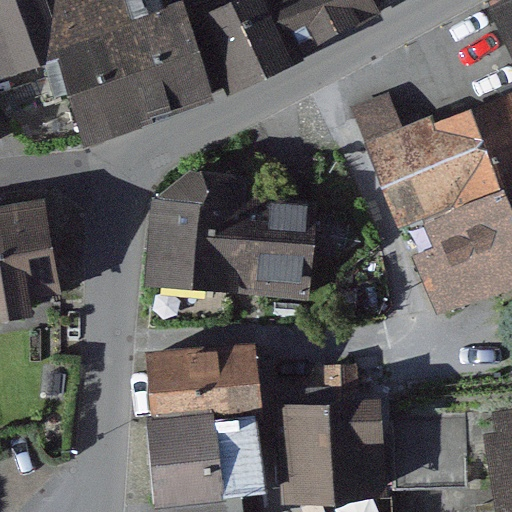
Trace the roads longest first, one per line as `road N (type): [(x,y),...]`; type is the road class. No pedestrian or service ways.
road 1 (residential): [(114,167),(442,0)]
road 2 (residential): [(114,167),(91,511)]
